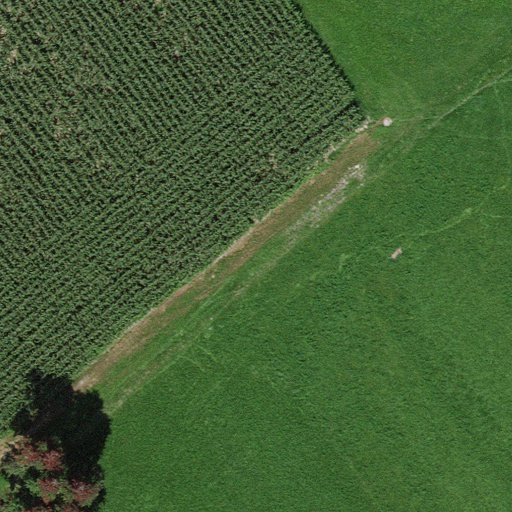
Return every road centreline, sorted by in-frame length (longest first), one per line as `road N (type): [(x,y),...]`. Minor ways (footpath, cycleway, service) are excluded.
road 1 (track): [(108,409),(511,73)]
road 2 (track): [(108,409),(0,503)]
